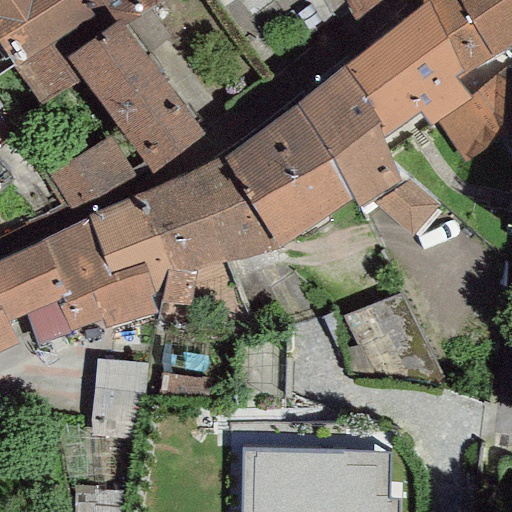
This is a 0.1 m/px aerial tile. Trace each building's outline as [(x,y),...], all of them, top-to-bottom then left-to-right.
[(0,0),(0,33),(41,93),(86,59),(157,154),(195,125),(116,19),(144,0),(0,0)] [(233,0),(277,63),(368,0),(233,0)] [(452,63),(511,25),(511,0),(434,0),(424,8),(452,63)] [(462,83),(452,63),(424,8),(410,20),(388,37),(346,71),(368,116),(418,83),(431,103),(462,83)] [(511,25),(452,63),(462,83),(467,93),(511,61),(511,25)] [(388,158),(368,116),(346,71),(300,106),(348,180),(388,158)] [(276,227),(348,180),(300,106),(285,117),(232,155),(276,227)] [(74,198),(130,173),(107,138),(57,169),(74,198)] [(219,161),(200,169),(241,237),(259,231),(276,227),(232,155),(219,161)] [(150,300),(141,265),(241,237),(200,169),(0,258),(0,337),(11,332),(0,306),(0,305),(59,282),(71,314),(102,304),(106,315),(150,300)] [(409,228),(434,201),(412,180),(380,201),(409,228)] [(371,366),(437,363),(401,290),(344,313),(371,366)] [(287,394),(287,326),(237,338),(234,390),(287,394)] [(380,511),(382,450),(237,446),(235,511),(380,511)]
